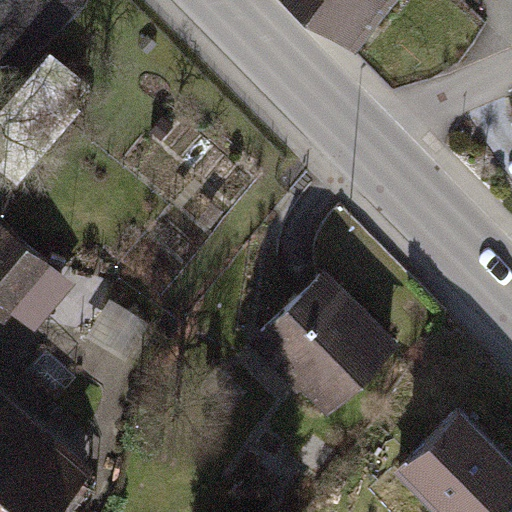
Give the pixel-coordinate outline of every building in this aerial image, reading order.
[(305,0),(357,39),(386,0),(305,0)] [(48,251),(0,215),(0,314),(0,315),(48,251)] [(394,333),(318,258),(242,334),(319,409),(394,333)] [(0,511),(34,511),(87,450),(0,377),(0,511)] [(511,511),(511,446),(453,389),(390,452),(452,511),(511,511)] [(262,511),(292,474),(248,441),(217,482),(256,511),(262,511)]
